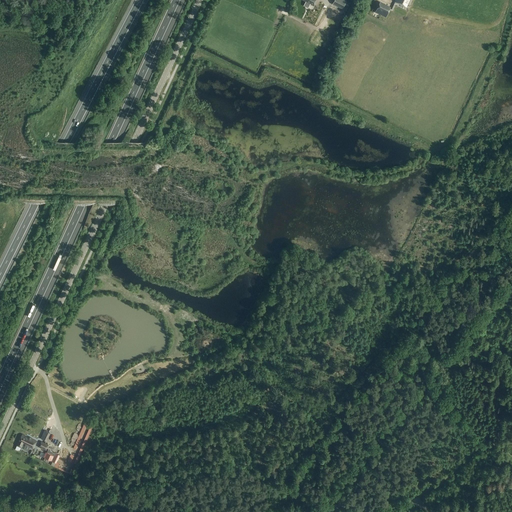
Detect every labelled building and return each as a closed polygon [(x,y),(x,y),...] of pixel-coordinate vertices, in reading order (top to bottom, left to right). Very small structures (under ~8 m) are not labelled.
[(308,8),(310,4),(314,6),(316,0),(302,0),(305,1),(303,6),(308,8)] [(342,9),(346,0),(345,0),(334,0),(332,4),(342,9)] [(390,7),(380,3),(375,13),(385,18),(390,7)] [(33,427),(29,436),(36,438),(39,429),(33,427)] [(40,439),(47,441),(50,433),(44,430),(40,439)] [(28,439),(25,437),(26,436),(22,434),(17,445),(21,447),(23,443),(26,445),(25,447),(27,448),(28,446),(33,449),(37,441),(29,437),(28,439)] [(46,451),(49,445),(41,441),(38,446),(46,451)] [(55,452),(50,450),(48,450),(45,457),(56,463),(60,455),(55,452)]
